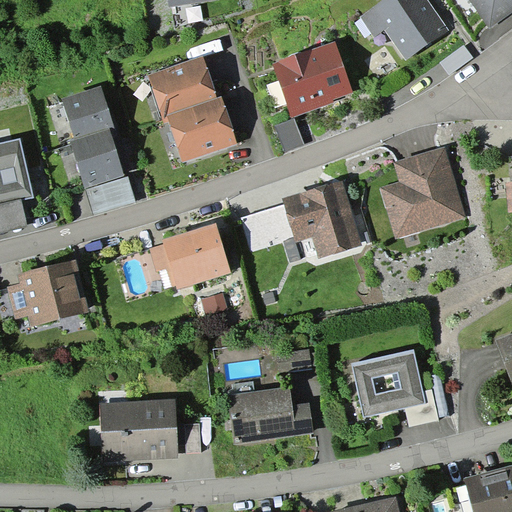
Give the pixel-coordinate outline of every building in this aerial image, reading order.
[(427,0),(392,0),(362,19),(375,40),(389,31),(407,62),(450,36),(427,0)] [(511,0),(466,0),(491,34),(511,18),(511,0)] [(340,47),(277,70),(295,118),(357,95),(340,47)] [(210,58),(152,77),(166,119),(224,100),(210,58)] [(110,92),(68,104),(78,142),(121,130),(110,92)] [(228,103),(172,120),(185,162),(240,145),(228,103)] [(303,119),(278,128),(286,152),(312,143),(303,119)] [(116,135),(73,147),(85,191),(129,180),(116,135)] [(26,143),(0,148),(0,206),(38,199),(26,143)] [(403,185),(380,192),(395,241),(465,220),(445,152),(397,166),(403,185)] [(348,186),(288,201),(299,244),(317,240),(322,260),(364,249),(348,186)] [(223,229),(169,242),(180,289),(234,276),(223,229)] [(80,264),(24,277),(36,327),(92,314),(80,264)] [(511,336),(499,342),(511,375),(511,336)] [(418,354),(357,367),(369,420),(429,406),(418,354)] [(295,389),(228,398),(234,443),(308,433),(304,408),(298,409),(295,389)] [(185,401),(95,405),(98,463),(168,460),(166,418),(186,417),(185,401)] [(511,511),(511,468),(458,483),(465,511),(511,511)] [(399,511),(396,498),(339,511),(399,511)]
